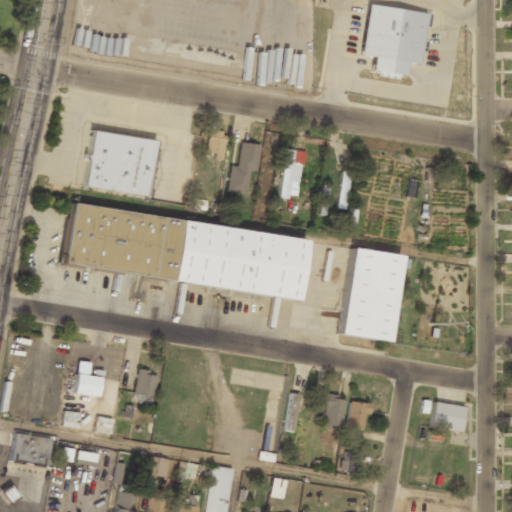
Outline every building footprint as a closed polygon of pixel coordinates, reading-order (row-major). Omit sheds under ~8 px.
[(357,57),(369,58),(367,74),(400,78),(402,62),(417,65),(424,14),(364,5),(357,57)] [(86,131),(78,188),(144,197),(152,140),(86,131)] [(219,159),(222,133),(205,132),(202,157),(219,159)] [(227,191),(241,193),(244,171),(252,172),(255,146),(233,143),(227,191)] [(297,165),(301,165),(303,152),(281,149),(276,196),(293,198),(297,165)] [(291,298),(299,238),(63,206),(55,266),(291,298)] [(397,257),(346,248),(331,334),(382,343),(397,257)] [(86,376),(87,362),(74,361),(71,394),(95,396),(97,377),(86,376)] [(150,400),(153,372),(134,370),(131,398),(150,400)] [(292,432),(295,394),(285,393),(282,431),(292,432)] [(316,408),(323,409),(320,425),(338,428),(343,398),(319,394),(316,408)] [(362,432),(366,404),(346,401),(342,430),(362,432)] [(457,433),(461,407),(430,402),(426,428),(457,433)] [(59,426),(75,427),(76,412),(60,411),(59,426)] [(109,418),(93,417),(91,433),(108,434),(109,418)] [(48,440),(12,433),(6,462),(42,469),(48,440)] [(70,462),(71,449),(60,448),(59,460),(70,462)] [(339,471),(355,472),(356,449),(340,449),(339,471)] [(73,462),(93,464),(94,453),(74,451),(73,462)] [(143,475),(163,478),(166,459),(146,456),(143,475)] [(114,511),(132,511),(132,485),(119,484),(120,463),(112,463),(112,483),(115,483),(114,511)] [(221,511),(228,469),(207,466),(199,511),(221,511)] [(283,480),(269,478),(267,497),(281,499),(283,480)] [(0,495),(6,503),(14,496),(5,486),(0,489),(0,495)] [(174,511),(194,511),(196,498),(177,495),(174,511)] [(143,511),(161,511),(164,499),(147,496),(143,511)]
